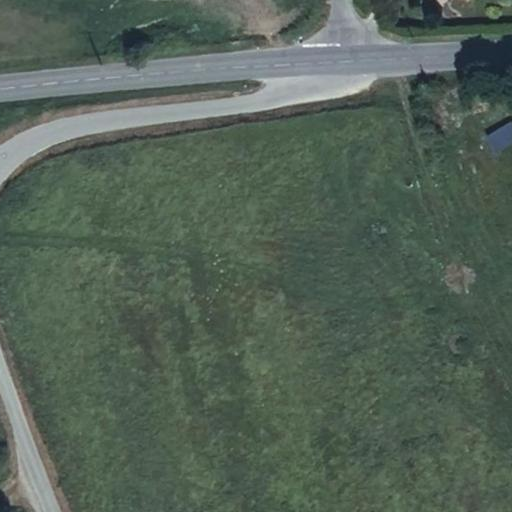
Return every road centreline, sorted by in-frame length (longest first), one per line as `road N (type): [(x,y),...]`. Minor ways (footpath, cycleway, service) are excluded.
road 1 (unclassified): [(0,161),(43,135),(284,97),(345,62)]
road 2 (tertiary): [(345,62),(0,88)]
road 3 (tertiary): [(511,59),(345,62)]
road 4 (unclassified): [(53,511),(0,369)]
